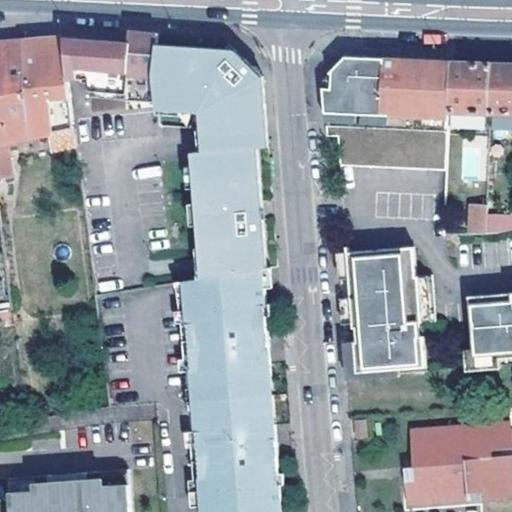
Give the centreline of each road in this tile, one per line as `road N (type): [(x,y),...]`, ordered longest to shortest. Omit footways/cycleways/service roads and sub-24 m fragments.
road 1 (tertiary): [(283,4),(325,511)]
road 2 (tertiary): [(367,9),(511,12)]
